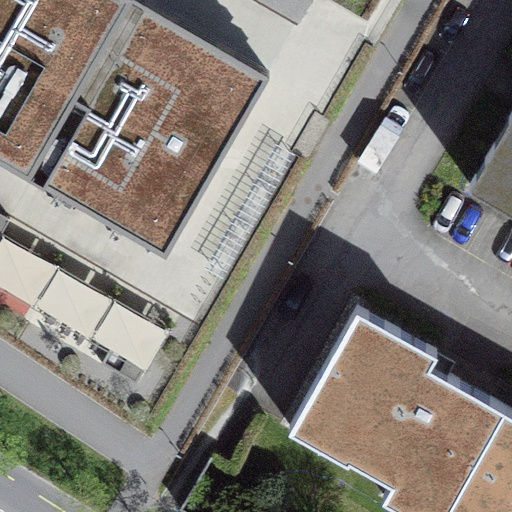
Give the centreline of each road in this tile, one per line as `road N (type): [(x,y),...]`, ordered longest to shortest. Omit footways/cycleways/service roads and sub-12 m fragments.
road 1 (residential): [(498,0),(361,233)]
road 2 (residential): [(361,233),(272,386)]
road 3 (residential): [(361,233),(511,320)]
